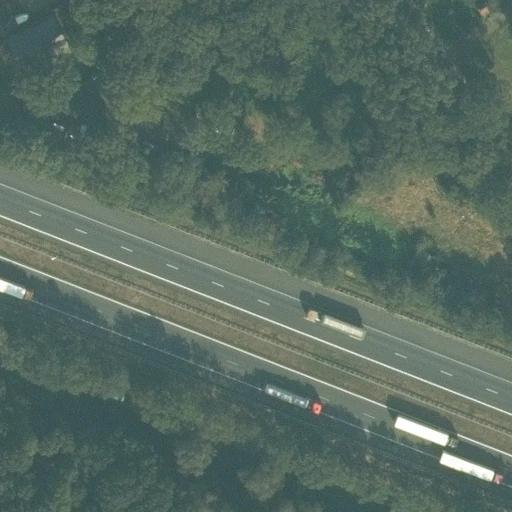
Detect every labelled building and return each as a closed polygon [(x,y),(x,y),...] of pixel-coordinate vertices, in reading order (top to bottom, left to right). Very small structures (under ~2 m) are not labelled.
[(491,0),(480,0),(474,5),(482,17),(496,7),(491,0)] [(0,44),(0,67),(6,79),(48,56),(53,65),(73,55),(68,46),(69,45),(52,12),(4,37),(6,42),(0,44)] [(57,144),(77,150),(80,142),(63,137),(64,132),(51,128),(47,140),(57,144)] [(120,168),(171,187),(177,170),(126,152),(120,168)] [(454,158),(439,169),(446,180),(461,169),(454,158)] [(420,252),(415,262),(429,268),(433,258),(420,252)]
